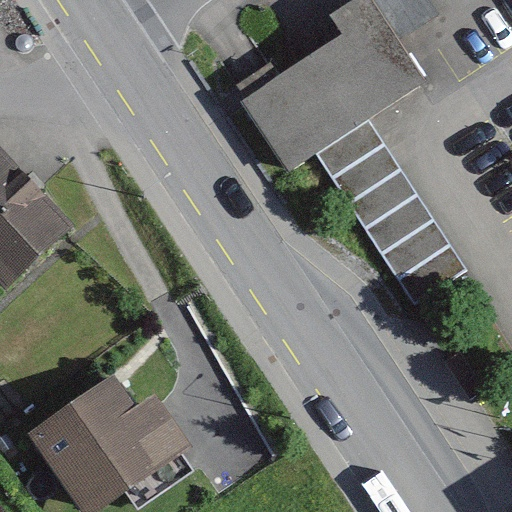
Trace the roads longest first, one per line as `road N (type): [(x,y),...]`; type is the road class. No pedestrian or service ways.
road 1 (secondary): [(113,47),(421,511)]
road 2 (residential): [(113,47),(57,90),(0,99)]
